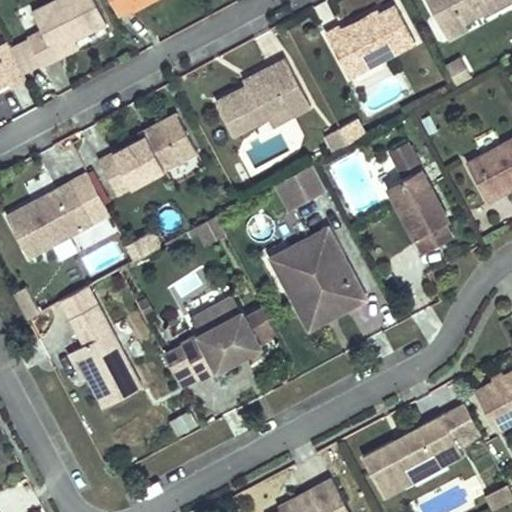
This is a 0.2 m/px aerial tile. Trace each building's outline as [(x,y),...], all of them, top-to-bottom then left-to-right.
[(75,40),(107,24),(95,0),(51,0),(32,9),(41,28),(27,35),(43,66),(58,59),(54,50),(75,40)] [(112,0),(120,16),(134,9),(135,10),(154,0),(112,0)] [(466,23),(482,14),(478,5),(486,0),(427,0),(449,40),(469,29),(466,23)] [(511,1),(511,0),(486,0),(478,5),(482,14),(484,17),(486,16),(489,17),(503,10),(503,6),(511,1)] [(350,78),(416,43),(394,2),(378,11),(377,7),(340,26),(339,23),(325,30),(350,78)] [(0,44),(0,87),(10,83),(12,88),(27,81),(7,40),(0,44)] [(79,48),(75,40),(54,50),(58,59),(79,48)] [(309,104),(284,56),(252,73),(256,81),(255,87),(250,89),(247,84),(217,100),(234,133),(268,115),(289,104),(294,113),(309,104)] [(465,65),(460,56),(456,58),(460,68),(465,65)] [(456,84),(471,76),(465,65),(460,68),(456,58),(445,64),(456,84)] [(252,73),(244,78),(247,84),(250,89),(255,87),(256,81),(252,73)] [(268,115),(273,124),(294,113),(289,104),(268,115)] [(198,153),(176,112),(149,126),(152,130),(141,136),(98,159),(118,195),(198,153)] [(358,117),(339,127),(348,143),(366,133),(358,117)] [(149,126),(138,132),(141,136),(152,130),(149,126)] [(348,143),(339,127),(323,135),(332,151),(348,143)] [(511,135),(466,160),(489,202),(511,189),(511,135)] [(385,186),(421,253),(454,236),(446,221),(450,219),(408,139),(388,150),(402,177),(385,186)] [(326,189),(312,163),(290,174),(273,184),(287,210),(326,189)] [(70,180),(93,224),(111,215),(87,171),(70,180)] [(70,236),(93,224),(70,180),(56,188),(57,191),(35,203),(33,200),(6,214),(30,258),(53,245),(70,236)] [(35,203),(57,191),(56,188),(33,200),(35,203)] [(226,234),(216,215),(186,230),(190,237),(198,233),(204,245),(226,234)] [(368,299),(329,224),(283,248),(291,263),(284,267),(294,285),(286,289),(305,325),(317,319),(320,312),(328,308),(331,312),(346,304),(348,309),(368,299)] [(162,245),(154,229),(146,233),(154,249),(162,245)] [(154,249),(146,233),(125,245),(133,260),(154,249)] [(78,251),(70,236),(53,245),(61,260),(78,251)] [(87,275),(124,262),(116,239),(79,253),(87,275)] [(291,263),(283,248),(268,256),(286,289),(294,285),(284,267),(291,263)] [(205,269),(174,279),(181,300),(212,289),(205,269)] [(142,385),(88,284),(59,299),(83,344),(72,350),(86,378),(102,407),(142,385)] [(40,312),(26,286),(13,293),(27,319),(40,312)] [(198,330),(240,308),(232,294),(190,316),(198,330)] [(146,295),(137,300),(145,315),(154,311),(146,295)] [(181,342),(163,352),(171,368),(189,358),(200,378),(201,380),(263,346),(261,343),(279,334),(263,304),(246,313),(242,307),(240,308),(198,330),(180,340),(181,342)] [(346,304),(331,312),(328,308),(320,312),(317,319),(305,325),(308,331),(348,309),(346,304)] [(86,378),(72,350),(67,352),(82,380),(86,378)] [(200,378),(189,358),(171,368),(182,388),(200,378)] [(511,367),(475,387),(497,429),(511,420),(511,367)] [(463,401),(363,455),(385,494),(415,478),(412,473),(442,457),(445,461),(459,454),(454,445),(480,432),(463,401)] [(178,433),(200,421),(192,405),(169,417),(178,433)] [(412,473),(415,478),(445,461),(442,457),(412,473)] [(331,511),(331,510),(345,503),(331,477),(289,499),(292,504),(281,510),(276,511),(331,511)] [(511,496),(511,490),(507,483),(490,492),(497,505),(511,496)] [(490,492),(485,495),(492,508),(497,505),(490,492)] [(278,504),(281,510),(292,504),(289,499),(278,504)] [(331,510),(331,511),(349,511),(345,503),(331,510)]
